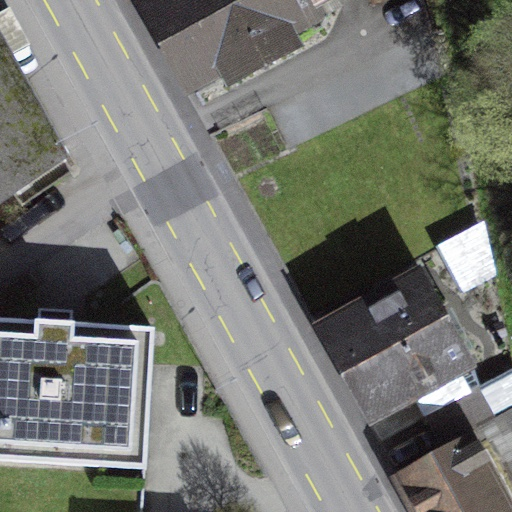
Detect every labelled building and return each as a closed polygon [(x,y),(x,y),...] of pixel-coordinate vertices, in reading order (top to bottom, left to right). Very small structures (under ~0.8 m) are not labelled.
[(345,0),(134,0),(192,105),(354,16),(345,0)] [(0,207),(63,168),(0,60),(0,207)] [(416,269),(312,332),(361,413),(466,350),(416,269)] [(143,330),(0,328),(0,456),(142,458),(143,330)] [(468,437),(508,511),(510,511),(511,511),(511,354),(511,353),(447,392),(468,437)] [(508,511),(468,437),(404,472),(426,511),(508,511)]
